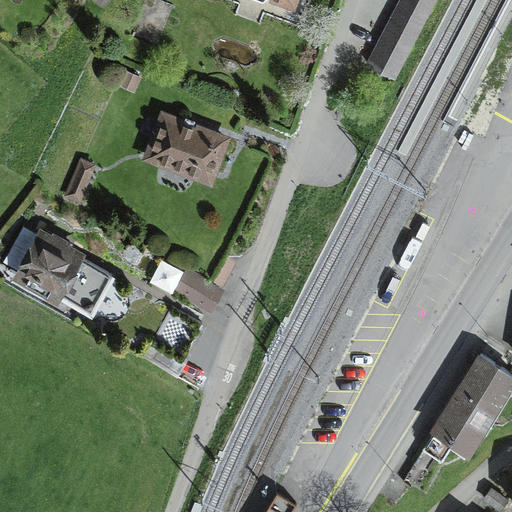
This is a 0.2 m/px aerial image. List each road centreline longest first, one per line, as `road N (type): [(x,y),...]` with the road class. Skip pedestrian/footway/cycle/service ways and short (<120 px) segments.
road 1 (residential): [(354,0),(178,511)]
road 2 (secondary): [(511,245),(344,511)]
